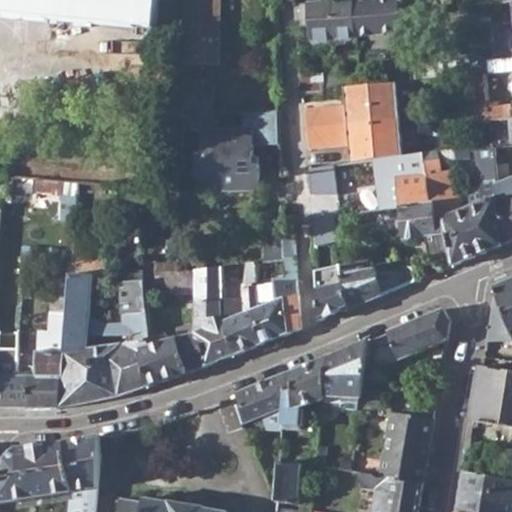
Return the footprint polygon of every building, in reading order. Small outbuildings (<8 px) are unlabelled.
[(157,0),(0,0),(0,12),(155,27),(157,0)] [(183,0),(182,66),(219,66),(218,0),(183,0)] [(367,0),(354,1),(356,37),(401,34),(398,0),(367,0)] [(310,25),(311,41),(356,37),(354,1),(294,5),(296,25),(310,25)] [(511,28),(491,31),(494,58),(511,56),(511,28)] [(484,74),(511,71),(511,108),(509,109),(511,120),(511,119),(511,56),(494,58),(483,59),(484,74)] [(468,76),(484,75),(484,74),(483,59),(414,65),(415,80),(468,76)] [(302,93),(324,92),(324,78),(323,74),(301,74),(302,93)] [(358,74),(324,78),(324,92),(332,87),(345,87),(359,85),(358,74)] [(468,76),(470,114),(488,112),(484,75),(468,76)] [(182,80),(182,96),(214,94),(213,80),(182,80)] [(307,128),(399,120),(397,82),(359,85),(345,87),(346,104),(306,108),(307,128)] [(182,96),(183,111),(213,110),(215,110),(214,94),(182,96)] [(182,130),(200,129),(201,154),(197,154),(199,172),(208,181),(219,183),(220,189),(256,188),(255,162),(253,142),(280,141),(278,108),(243,109),(244,127),(214,128),(213,110),(183,111),(182,130)] [(399,120),(307,128),(310,148),(350,145),(353,165),(401,158),(404,157),(399,120)] [(503,145),(501,121),(489,121),(491,144),(491,146),(503,145)] [(481,165),(493,163),(491,146),(491,144),(478,146),(481,165)] [(511,241),(511,177),(510,179),(503,145),(491,146),(493,163),(495,179),(503,246),(511,241)] [(503,246),(495,179),(481,183),(484,201),(462,210),(453,168),(441,170),(440,161),(468,157),(467,148),(427,153),(432,203),(435,203),(436,220),(443,217),(454,266),(503,246)] [(439,255),(443,271),(454,266),(443,217),(436,220),(435,203),(432,203),(427,153),(404,157),(401,158),(404,178),(398,179),(405,239),(425,237),(429,257),(439,255)] [(34,192),(63,195),(64,181),(35,178),(34,192)] [(316,246),(330,243),(338,241),(332,217),(314,221),(316,246)] [(286,278),(297,276),(297,251),(295,240),(284,240),(285,258),(286,278)] [(331,253),(334,268),(341,267),(344,267),(342,261),(338,241),(330,243),(331,253)] [(316,256),(331,253),(330,243),(316,246),(316,256)] [(341,267),(343,273),(374,266),(372,254),(342,261),(344,267),(341,267)] [(275,281),(280,301),(261,308),(264,344),(302,328),(297,276),(286,278),(285,258),(255,262),(258,284),(275,281)] [(72,259),(70,276),(92,277),(93,269),(104,268),(104,259),(72,259)] [(247,263),(246,286),(258,284),(255,262),(247,263)] [(158,264),(158,272),(181,271),(181,263),(158,264)] [(205,268),(217,298),(235,293),(236,265),(205,268)] [(343,273),(350,310),(381,296),(374,266),(343,273)] [(343,273),(341,267),(334,268),(317,272),(320,321),(350,310),(343,273)] [(403,267),(406,287),(416,282),(413,268),(403,267)] [(163,336),(149,340),(149,344),(141,345),(148,388),(190,372),(237,355),(217,298),(205,268),(181,271),(158,272),(158,293),(197,294),(197,321),(176,328),(179,337),(165,342),(163,336)] [(122,285),(143,283),(141,272),(122,273),(122,285)] [(86,349),(92,277),(70,276),(69,280),(60,409),(122,396),(148,388),(141,345),(116,346),(86,349)] [(0,409),(60,409),(69,280),(54,280),(49,333),(38,332),(34,373),(0,372),(0,409)] [(511,281),(498,287),(488,341),(511,340),(511,281)] [(110,287),(116,346),(141,345),(149,344),(149,340),(143,283),(122,285),(110,287)] [(241,316),(235,293),(217,298),(237,355),(264,344),(261,308),(258,284),(246,286),(248,313),(241,316)] [(368,341),(362,386),(372,386),(375,388),(379,356),(388,353),(387,350),(394,347),(400,361),(427,350),(429,360),(445,362),(452,319),(445,309),(368,341)] [(0,349),(7,350),(8,332),(0,331),(0,349)] [(343,410),(359,411),(359,410),(361,396),(362,386),(368,341),(327,358),(323,401),(328,402),(329,396),(344,397),(343,410)] [(486,356),(499,358),(501,350),(487,347),(486,356)] [(286,375),(283,413),(300,408),(323,401),(327,358),(286,375)] [(511,371),(484,366),(471,440),(500,445),(503,430),(500,429),(501,424),(511,426),(511,371)] [(266,456),(280,457),(282,427),(283,413),(286,375),(238,395),(248,423),(264,416),(263,444),(266,444),(266,456)] [(362,386),(361,396),(371,397),(372,386),(362,386)] [(391,399),(371,397),(361,396),(359,410),(389,414),(391,399)] [(283,413),(282,427),(300,426),(300,408),(283,413)] [(392,414),(382,478),(424,484),(435,420),(392,414)] [(9,460),(0,503),(0,504),(76,493),(77,499),(71,505),(70,511),(97,511),(107,458),(97,438),(33,448),(19,447),(9,460)] [(301,466),(280,464),(279,467),(276,511),(310,511),(311,507),(297,505),(301,466)] [(511,511),(511,479),(505,478),(466,472),(459,511),(511,511)] [(418,511),(424,484),(382,478),(363,475),(360,489),(376,491),(372,511),(418,511)] [(221,511),(172,503),(172,505),(145,501),(145,506),(121,502),(119,511),(221,511)]
